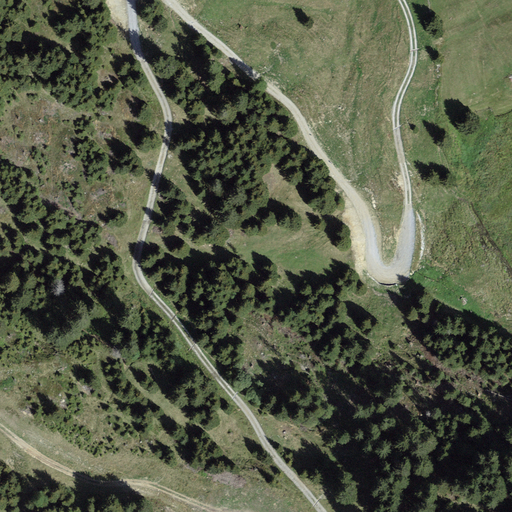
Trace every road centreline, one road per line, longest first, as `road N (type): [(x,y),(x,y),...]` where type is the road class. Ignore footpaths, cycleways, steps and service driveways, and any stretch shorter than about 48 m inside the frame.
road 1 (track): [(166,0),(297,114),(313,158),(368,206),(377,226),(375,261),(387,271),(403,254),(407,196),(392,127),(414,45)]
road 2 (track): [(320,511),(136,272),(167,113),(139,58),(130,0)]
